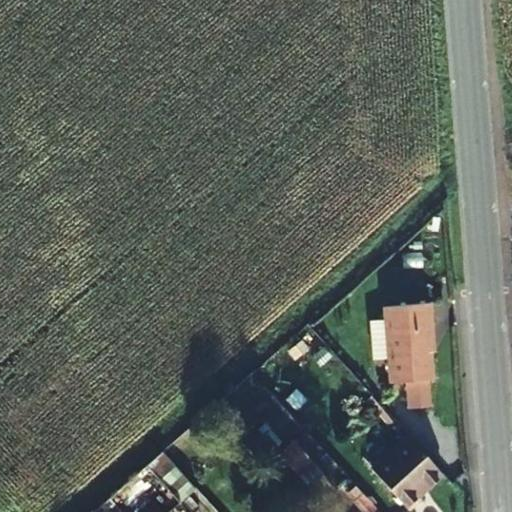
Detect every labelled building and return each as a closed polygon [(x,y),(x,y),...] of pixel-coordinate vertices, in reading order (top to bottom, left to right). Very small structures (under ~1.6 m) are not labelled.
[(429,331),(434,330),(432,308),(385,312),(391,388),(410,386),(429,385),(433,384),(429,331)] [(429,331),(433,384),(439,384),(434,330),(429,331)] [(429,385),(410,386),(411,407),(431,405),(429,385)] [(300,437),(278,450),(293,475),(315,462),(300,437)] [(446,477),(412,438),(372,474),(406,511),(412,511),(422,503),(420,500),(446,477)] [(181,505),(199,490),(165,452),(148,466),(181,505)]
